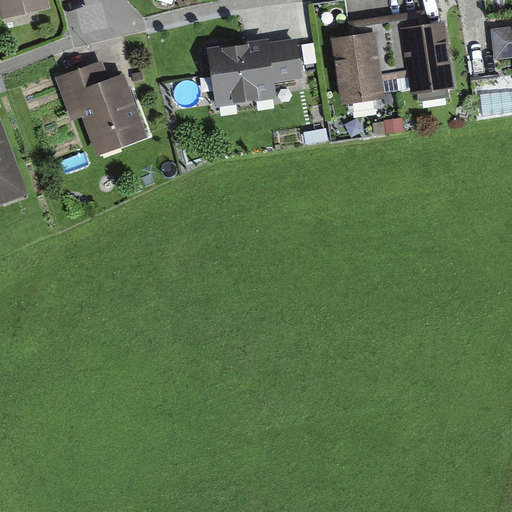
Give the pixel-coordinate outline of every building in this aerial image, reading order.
[(3,0),(7,18),(55,9),(53,0),(3,0)] [(369,37),(338,40),(345,106),(388,101),(385,75),(413,72),(416,94),(458,89),(451,25),(427,28),(425,15),(367,22),(369,37)] [(511,29),(499,30),(501,60),(511,59),(511,29)] [(275,41),(212,50),(220,107),(282,99),(280,84),(306,80),(300,43),(276,47),(275,41)] [(99,66),(61,79),(75,120),(87,116),(100,154),(151,137),(130,75),(104,83),(99,66)] [(0,209),(29,199),(1,122),(0,122),(0,209)]
